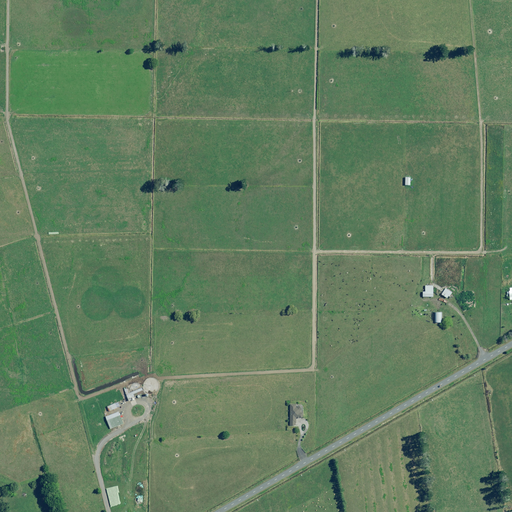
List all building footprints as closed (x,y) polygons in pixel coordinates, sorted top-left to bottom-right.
[(433,297),(433,286),(425,285),(425,292),(423,292),(423,297),(433,297)] [(452,293),(445,288),(441,295),(447,298),(448,296),(449,297),(452,293)] [(143,393),(141,388),(128,393),(126,388),(124,389),(129,401),(131,400),(130,398),(143,393)] [(301,406),(296,406),(296,404),(290,404),(290,425),(296,426),(296,418),(299,418),(299,417),(303,417),(303,412),(301,412),(301,411),(301,406)] [(123,424),(118,412),(105,417),(110,429),(123,424)]
